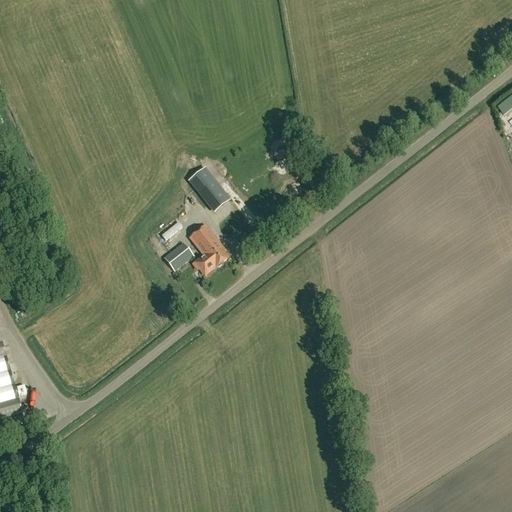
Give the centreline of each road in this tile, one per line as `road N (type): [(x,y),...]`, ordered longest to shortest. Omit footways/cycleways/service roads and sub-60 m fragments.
road 1 (unclassified): [(71,416),(511,74)]
road 2 (unclassified): [(71,416),(0,303)]
